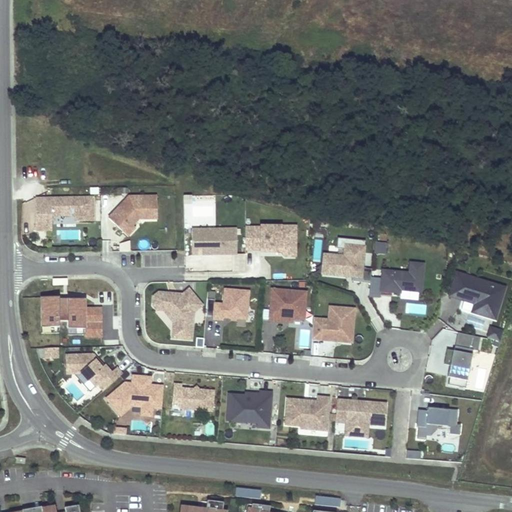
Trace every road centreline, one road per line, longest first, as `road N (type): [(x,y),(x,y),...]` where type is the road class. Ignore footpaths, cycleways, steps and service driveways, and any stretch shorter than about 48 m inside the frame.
road 1 (tertiary): [(116,459),(511,504)]
road 2 (residential): [(124,283),(128,336),(149,358),(355,376),(383,371)]
road 3 (tertiary): [(2,0),(5,268)]
road 4 (residential): [(0,491),(52,483),(145,489)]
road 5 (residential): [(5,268),(103,268),(124,283)]
road 6 (tertiary): [(6,315),(6,370),(37,426)]
